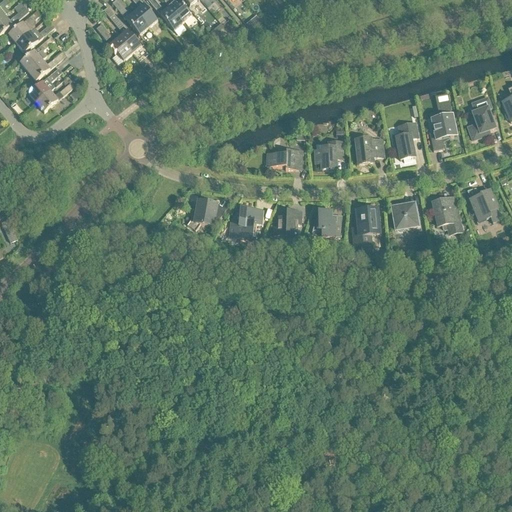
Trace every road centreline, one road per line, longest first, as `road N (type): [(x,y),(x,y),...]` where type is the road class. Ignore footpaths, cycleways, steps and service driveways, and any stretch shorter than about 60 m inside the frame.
road 1 (tertiary): [(511,6),(254,81),(196,108),(138,150)]
road 2 (residential): [(511,156),(416,184),(309,195),(174,178),(138,150)]
road 3 (tertiary): [(138,150),(0,291)]
road 4 (residential): [(95,103),(35,140),(0,105)]
